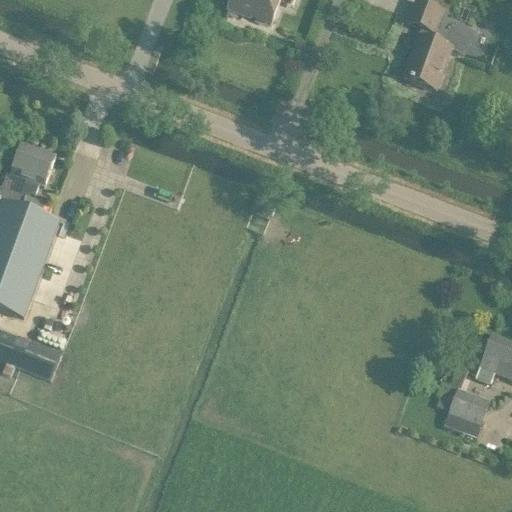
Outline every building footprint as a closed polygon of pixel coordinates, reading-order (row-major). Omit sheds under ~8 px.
[(233,0),(229,11),(240,15),(243,17),(244,13),(270,23),(279,0),(233,0)] [(442,12),(414,2),(406,25),(420,31),(412,54),(415,55),(405,81),(436,92),(451,51),(429,42),(431,35),(434,36),(442,12)] [(22,145),(11,175),(25,180),(19,196),(26,199),(31,201),(31,200),(37,185),(43,187),(54,157),(22,145)] [(393,178),(389,188),(407,194),(410,185),(393,178)] [(26,199),(23,206),(35,210),(34,212),(49,218),(53,208),(31,200),(31,201),(26,199)] [(0,205),(0,313),(13,318),(49,224),(0,205)] [(0,332),(0,361),(7,364),(17,339),(0,332)] [(511,343),(493,335),(475,378),(489,384),(494,373),(511,379),(511,343)] [(63,356),(32,343),(21,370),(52,382),(63,356)] [(443,379),(441,397),(451,398),(453,380),(443,379)] [(490,405),(457,392),(444,426),(476,439),(490,405)]
